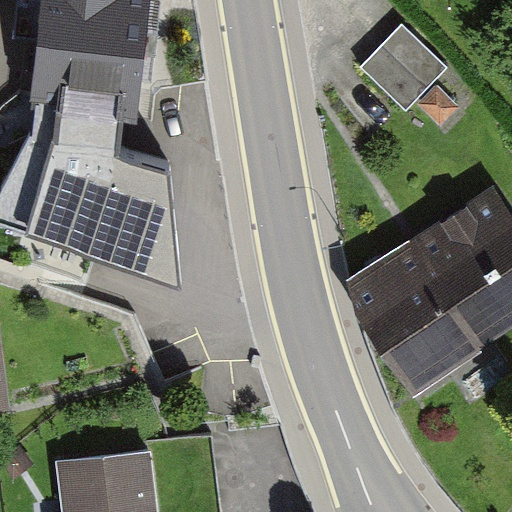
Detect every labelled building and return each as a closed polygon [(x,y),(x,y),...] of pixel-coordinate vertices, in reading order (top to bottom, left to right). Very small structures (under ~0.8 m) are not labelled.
[(170,6),(170,0),(53,0),(44,106),(153,117),(157,4),(170,6)] [(450,140),(468,121),(443,97),(460,79),(411,33),(367,79),(416,127),(426,117),(450,140)] [(369,327),(416,401),(511,339),(511,200),(500,183),(410,241),(355,277),(369,327)] [(222,511),(212,438),(58,459),(64,511),(222,511)] [(32,464),(19,447),(1,460),(13,478),(23,471),(32,464)]
